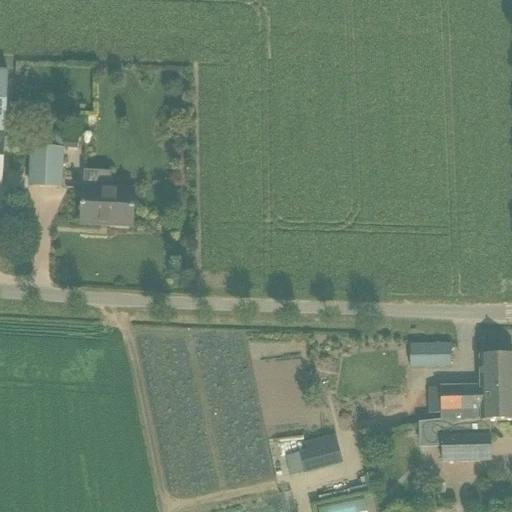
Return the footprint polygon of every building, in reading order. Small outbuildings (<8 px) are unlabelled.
[(0,135),(5,136),(8,75),(0,74),(0,135)] [(61,189),(62,190),(64,151),(62,151),(63,136),(33,134),(32,149),(30,188),(61,189)] [(134,193),(110,191),(111,174),(84,172),(84,190),(83,190),(81,226),(132,229),(134,193)] [(436,346),(436,347),(436,360),(450,360),(450,346),(436,346)] [(441,415),(441,422),(442,463),(491,462),(490,423),(511,422),(511,358),(480,359),(481,388),(428,390),(429,415),(441,415)] [(339,434),(305,444),(310,465),(344,456),(339,434)] [(375,511),(373,499),(314,510),(314,511),(375,511)]
